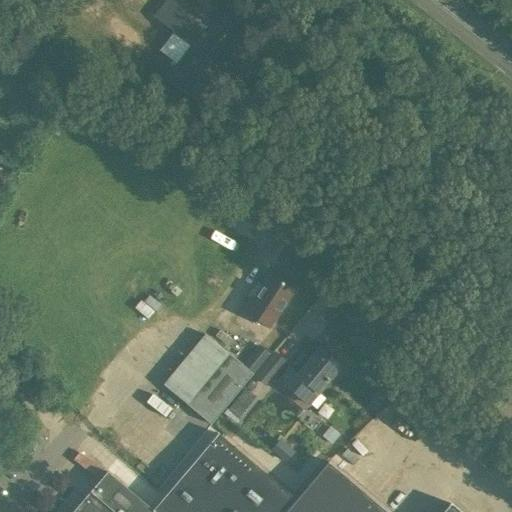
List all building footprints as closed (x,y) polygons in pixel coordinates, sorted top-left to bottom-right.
[(209,91),(254,33),(234,18),(212,47),(203,40),(211,30),(172,0),(166,0),(153,17),(190,46),(164,79),(184,94),(195,80),(209,91)] [(250,298),(242,311),(267,327),(275,314),(276,315),(293,291),(268,275),(261,286),(256,282),(247,296),(250,298)] [(243,365),(253,373),(270,354),(259,345),(243,365)] [(340,367),(317,348),(296,374),(288,368),(277,381),(307,406),(340,367)] [(253,378),(265,387),(284,361),(272,352),(253,378)] [(187,406),(212,426),(253,375),(228,355),(187,406)] [(509,401),(511,398),(511,368),(508,365),(491,387),(509,401)] [(488,472),(507,446),(410,376),(392,402),(488,472)] [(227,411),(237,419),(254,398),(244,390),(227,411)] [(322,436),(331,445),(340,435),(330,426),(322,436)] [(458,511),(448,503),(440,511),(384,511),(326,462),(294,499),(217,433),(161,498),(151,510),(106,471),(83,498),(71,511),(458,511)]
